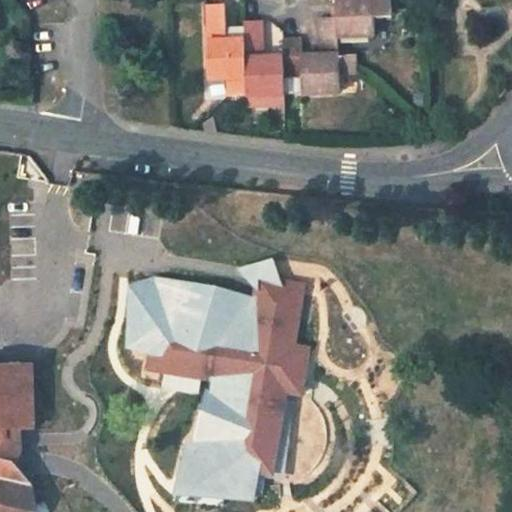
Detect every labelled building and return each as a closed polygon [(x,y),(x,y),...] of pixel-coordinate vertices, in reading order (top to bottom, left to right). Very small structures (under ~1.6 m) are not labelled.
[(336,0),(337,18),(318,19),(319,56),(339,55),(339,38),(375,36),(375,18),(393,17),(392,0),(336,0)] [(227,27),(225,4),(207,5),(208,79),(227,78),(228,97),(247,96),(245,40),(228,41),(227,27)] [(247,96),(285,95),(284,77),(284,55),(267,56),(265,21),(245,22),(245,26),(245,40),(247,96)] [(228,41),(245,40),(245,26),(227,27),(228,41)] [(302,37),(283,38),(284,55),(284,77),(302,76),(303,94),(341,93),(340,75),(358,74),(358,55),(339,55),(319,56),(302,56),(302,37)] [(247,96),(247,108),(285,107),(285,95),(247,96)] [(294,347),(304,287),(259,279),(249,340),(157,324),(150,368),(241,384),(228,466),(272,474),(286,391),(301,394),(308,350),(294,347)] [(27,367),(0,368),(0,511),(36,511),(35,489),(16,468),(23,455),(22,433),(29,433),(27,367)] [(27,367),(29,433),(36,433),(34,367),(27,367)]
